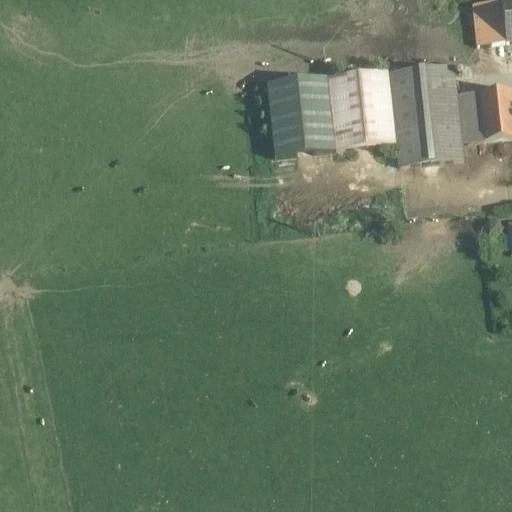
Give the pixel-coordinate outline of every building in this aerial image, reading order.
[(511,3),(501,4),(506,47),(511,45),(511,3)] [(501,4),(472,8),(477,50),(506,47),(501,4)] [(453,71),(389,78),(396,148),(399,172),(463,164),(461,148),(456,100),(453,71)] [(389,78),(328,84),(335,155),(396,148),(389,78)] [(511,103),(511,94),(479,97),(484,146),(511,142),(511,103)] [(479,97),(456,100),(461,148),(484,146),(479,97)]
